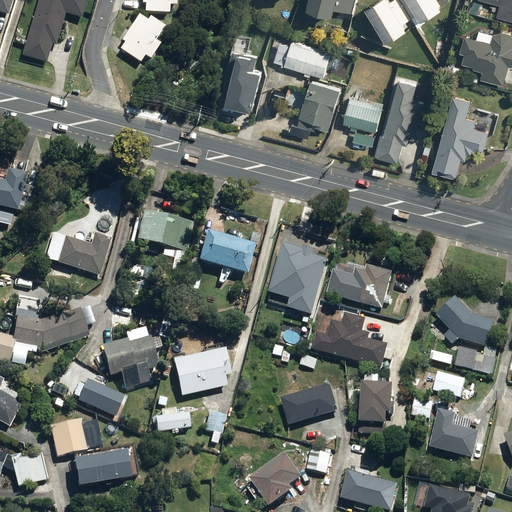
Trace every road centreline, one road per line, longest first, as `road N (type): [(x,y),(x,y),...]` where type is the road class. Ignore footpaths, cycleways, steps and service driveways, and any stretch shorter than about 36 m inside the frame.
road 1 (secondary): [(511,228),(97,118)]
road 2 (residential): [(97,118),(90,53),(105,0)]
